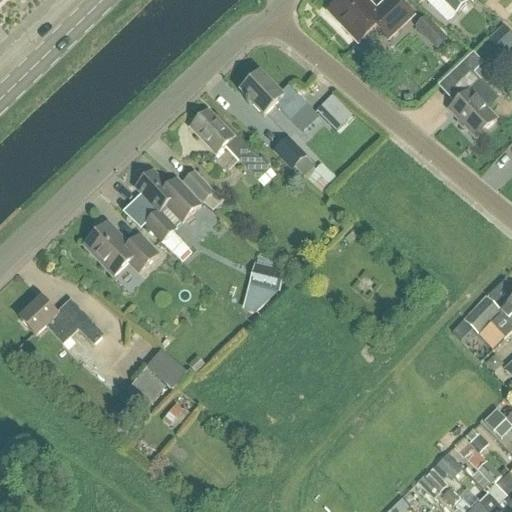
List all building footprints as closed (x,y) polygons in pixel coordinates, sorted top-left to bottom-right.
[(378,17),(361,0),(346,0),(330,16),(360,48),(377,32),(389,44),(414,20),(395,0),(378,17)] [(409,0),(418,8),(426,0),(409,0)] [(440,0),(457,16),(468,6),(461,0),(440,0)] [(506,11),(511,3),(511,0),(502,0),(499,4),(506,11)] [(437,52),(447,42),(428,22),(418,31),(437,52)] [(490,45),(504,60),(511,52),(511,39),(505,32),(490,45)] [(477,144),(498,125),(470,96),(482,85),(473,76),(456,92),(464,101),(449,115),(477,144)] [(281,100),(262,79),(242,98),(264,122),(276,111),(291,127),(308,111),(290,91),(281,100)] [(334,101),(318,116),(336,135),(352,120),(334,101)] [(217,123),(210,116),(202,124),(199,123),(195,128),(194,131),(192,133),(217,160),(227,150),(260,185),(271,174),(220,121),(217,123)] [(306,142),(323,126),(316,118),(299,134),(306,142)] [(293,174),(309,159),(290,140),(275,155),(293,174)] [(314,175),(307,183),(324,199),(331,191),(314,175)] [(203,209),(214,198),(194,176),(182,187),(203,209)] [(170,193),(154,177),(138,193),(161,217),(168,210),(184,227),(202,210),(178,185),(170,193)] [(188,253),(173,237),(176,234),(158,215),(143,229),(161,248),(163,247),(178,262),(188,253)] [(130,251),(109,228),(85,250),(115,282),(131,268),(140,278),(159,260),(141,241),(130,251)] [(279,297),(284,275),(256,268),(251,289),(279,297)] [(485,301),(463,324),(477,338),(500,315),(485,301)] [(57,319),(43,304),(22,324),(38,341),(47,332),(64,350),(80,336),(94,351),(105,341),(72,306),(57,319)] [(511,305),(501,316),(502,318),(490,329),(505,344),(511,336),(511,305)] [(464,326),(453,337),(461,345),(472,334),(464,326)] [(162,354),(147,371),(173,393),(188,376),(162,354)] [(495,358),(485,366),(495,377),(504,368),(495,358)] [(485,426),(493,435),(504,424),(496,415),(485,426)] [(480,438),(470,448),(480,458),(490,448),(480,438)] [(474,453),(465,463),(477,476),(487,466),(474,453)] [(449,459),(437,470),(451,484),(462,473),(449,459)] [(489,499),(504,484),(499,479),(487,466),(477,476),(475,478),(471,481),(489,499)] [(468,472),(464,476),(471,482),(471,481),(475,478),(468,472)] [(506,472),(499,479),(504,484),(511,477),(506,472)] [(433,475),(425,484),(439,499),(448,490),(433,475)] [(511,511),(511,491),(504,484),(489,499),(501,511),(511,511)] [(450,493),(443,500),(453,511),(461,504),(450,493)] [(501,511),(489,499),(475,511),(501,511)]
